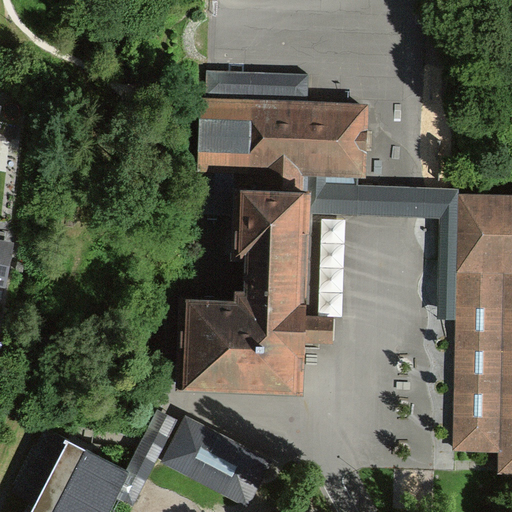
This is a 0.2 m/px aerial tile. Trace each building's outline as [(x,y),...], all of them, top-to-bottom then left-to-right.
[(304,82),(202,78),(199,173),(262,175),(262,192),(304,194),(304,177),(326,177),(367,180),(370,104),(303,101),(303,97),(304,82)] [(326,177),(304,177),(304,194),(311,194),(310,214),(438,219),(437,319),(456,319),(459,196),(459,188),(326,183),(326,177)] [(186,298),(182,391),(303,396),(305,341),(332,342),(332,319),(306,318),(310,214),(311,194),(304,194),(262,192),(241,192),(238,262),(248,262),(247,292),(233,291),(233,300),(186,298)] [(511,196),(459,196),(456,319),(454,449),(499,450),(498,473),(511,473),(511,196)] [(346,315),(349,221),(328,220),(325,314),(346,315)] [(11,240),(0,237),(0,289),(2,289),(11,240)] [(130,473),(117,499),(133,507),(178,419),(158,408),(126,471),(130,473)] [(158,463),(246,508),(271,459),(184,414),(158,463)] [(33,511),(109,511),(117,499),(130,473),(126,471),(41,427),(6,494),(35,509),(33,511)]
